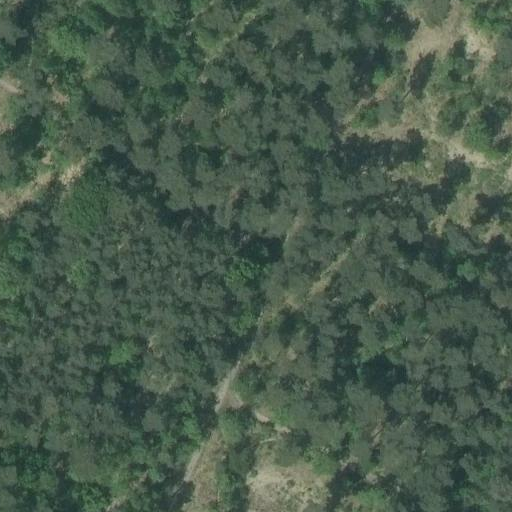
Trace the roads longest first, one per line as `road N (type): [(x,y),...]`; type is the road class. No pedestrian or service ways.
road 1 (track): [(168,511),(278,258),(0,89)]
road 2 (track): [(278,258),(398,0)]
road 3 (track): [(284,440),(412,511)]
